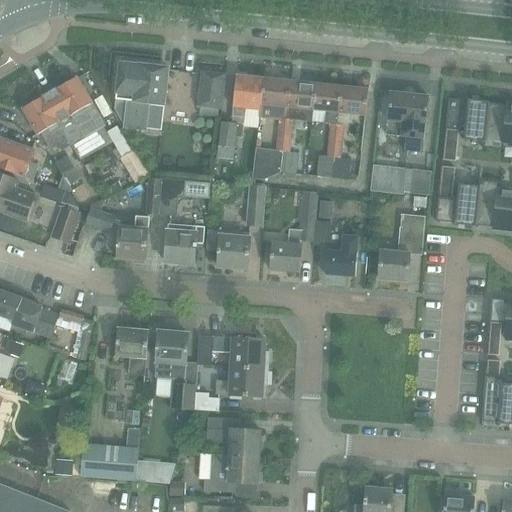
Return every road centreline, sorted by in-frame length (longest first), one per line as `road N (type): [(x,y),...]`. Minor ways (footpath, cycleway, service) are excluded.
road 1 (tertiary): [(52,0),(511,50)]
road 2 (residential): [(319,304),(69,283),(0,258)]
road 3 (residential): [(440,452),(457,246),(497,250),(511,263)]
road 4 (residential): [(314,443),(319,304)]
road 5 (residential): [(440,452),(314,443)]
